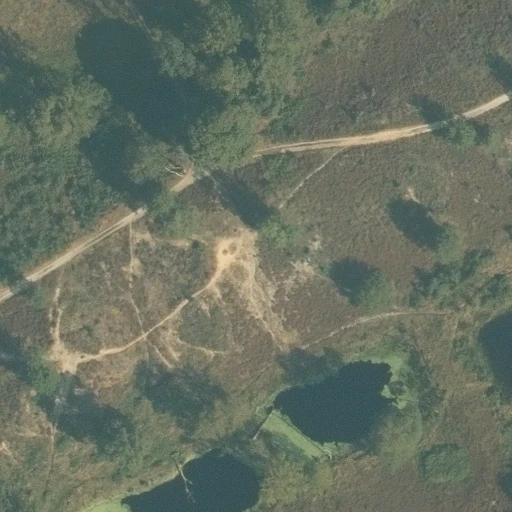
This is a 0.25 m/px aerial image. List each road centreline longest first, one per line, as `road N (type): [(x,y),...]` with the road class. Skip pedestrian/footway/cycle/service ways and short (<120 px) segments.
road 1 (track): [(192,180),(255,156),(454,122),(511,86)]
road 2 (track): [(0,317),(192,180)]
